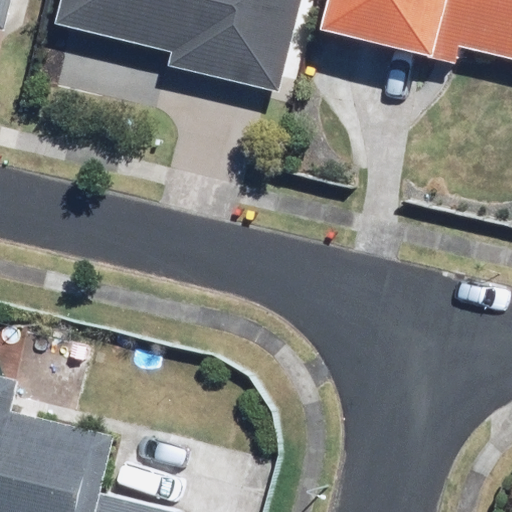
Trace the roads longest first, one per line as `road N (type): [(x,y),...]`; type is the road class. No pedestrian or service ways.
road 1 (residential): [(422,312),(0,208)]
road 2 (residential): [(379,511),(422,312)]
